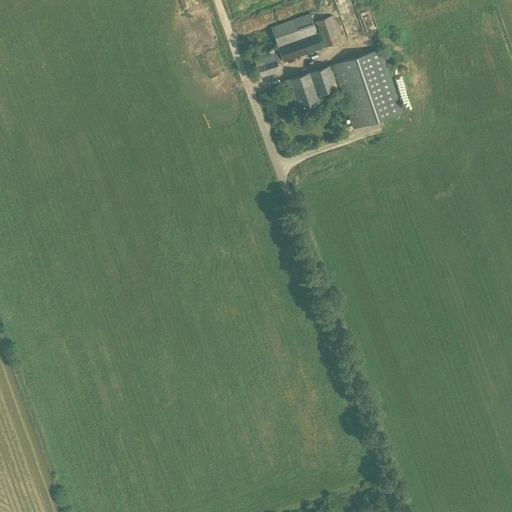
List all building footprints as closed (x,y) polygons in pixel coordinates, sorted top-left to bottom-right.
[(284,14),(305,11),(304,2),(283,5),(284,14)] [(283,62),(323,48),(310,13),(271,27),(279,51),(254,58),(261,78),(281,72),(276,59),(282,57),(283,62)] [(323,47),(341,41),(333,15),(314,21),(323,47)] [(353,129),(403,113),(381,48),(332,65),(353,129)] [(283,81),(292,107),(297,105),(300,114),(322,106),(318,94),(337,88),(330,66),(283,81)]
